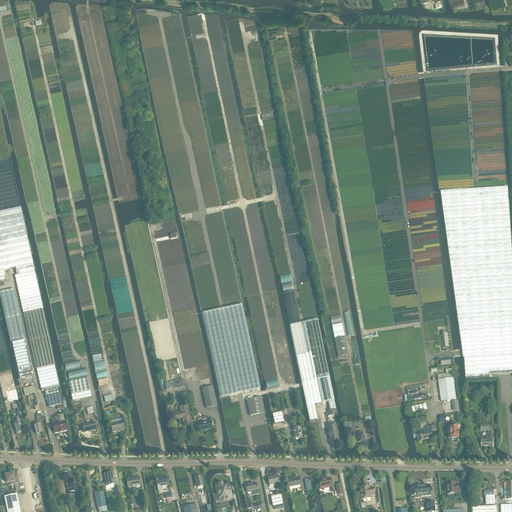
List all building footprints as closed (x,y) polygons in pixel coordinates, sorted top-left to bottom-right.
[(441,192),(463,359),(464,359),(511,355),(511,257),(507,187),(441,192)] [(36,369),(41,391),(45,391),(49,408),(61,405),(57,388),(59,387),(42,310),(43,310),(20,207),(0,211),(0,270),(15,268),(16,275),(14,276),(35,369),(36,369)] [(220,397),(221,397),(260,389),(242,305),(202,314),(220,397)] [(289,326),(310,421),(317,420),(314,406),(316,405),(317,405),(321,404),(316,380),(328,378),(329,378),(317,320),(289,326)] [(344,337),(342,324),(332,326),(334,339),(338,357),(348,355),(344,337)] [(20,380),(32,378),(23,340),(12,342),(20,380)] [(511,372),(511,355),(464,359),(466,379),(490,377),(489,374),(511,372)] [(438,376),(438,381),(441,402),(456,400),(453,379),(452,374),(438,376)] [(90,391),(87,378),(69,382),(71,394),(73,401),(91,397),(90,391)] [(108,378),(98,381),(99,387),(108,385),(108,382),(109,382),(108,378)] [(328,378),(316,380),(321,404),(328,402),(329,410),(328,411),(329,416),(337,414),(336,409),(335,409),(328,378)] [(184,387),(182,379),(172,381),(173,383),(165,385),(167,391),(174,389),(184,387)] [(25,395),(28,395),(33,394),(35,393),(33,386),(23,389),(25,395)] [(206,408),(217,406),(212,386),(202,389),(206,408)] [(16,390),(6,392),(8,402),(18,400),(16,390)] [(250,416),(262,414),(258,398),(247,401),(250,416)] [(16,412),(17,413),(18,417),(22,416),(21,411),(20,412),(18,404),(12,405),(13,410),(17,409),(18,412),(16,412)] [(183,422),(184,425),(184,424),(190,422),(191,425),(187,407),(180,408),(181,413),(174,414),(176,421),(183,420),(183,421),(182,421),(182,422),(183,422)] [(281,412),(272,414),(275,424),(283,422),(281,412)] [(22,431),(20,423),(20,420),(13,421),(16,433),(22,431)] [(57,421),(52,422),(53,425),(52,425),(54,433),(59,432),(59,433),(63,432),(63,431),(67,430),(65,422),(57,424),(57,421)] [(123,422),(110,425),(112,433),(124,430),(123,422)] [(200,432),(212,429),(210,422),(198,424),(200,432)] [(82,425),(84,433),(96,430),(94,423),(82,425)] [(364,439),(365,439),(366,438),(365,434),(364,433),(356,435),(354,423),(348,424),(350,434),(352,434),(354,439),(357,438),(358,444),(361,443),(362,444),(363,443),(364,442),(365,442),(364,439)] [(34,426),(36,434),(42,433),(40,424),(34,426)] [(330,444),(332,444),(333,444),(335,444),(336,443),(338,442),(336,430),(335,424),(326,426),(328,432),(330,444)] [(457,439),(459,439),(457,424),(454,424),(455,428),(450,429),(448,430),(449,440),(452,440),(452,441),(453,442),(456,441),(457,441),(457,439)] [(486,440),(486,442),(481,442),(482,448),(493,447),(493,440),(492,440),(492,432),(491,432),(491,425),(481,425),(481,432),(488,432),(487,435),(486,436),(486,437),(486,438),(486,439),(486,440)] [(433,439),(431,432),(435,431),(435,426),(428,427),(429,432),(420,434),(421,441),(433,439)] [(294,439),(302,438),(300,428),(293,429),(294,439)] [(10,483),(10,485),(18,483),(17,476),(14,477),(13,473),(5,475),(7,483),(10,483)] [(106,486),(114,485),(111,473),(104,475),(106,486)] [(196,488),(204,486),(202,476),(194,478),(196,488)] [(273,485),(274,486),(279,485),(277,477),(268,478),(269,486),(273,485)] [(300,486),(298,477),(293,479),(294,479),(287,481),(288,488),(300,486)] [(127,488),(140,486),(138,478),(126,480),(127,488)] [(161,487),(161,488),(168,486),(167,481),(166,481),(165,478),(160,479),(159,478),(155,479),(156,481),(155,481),(156,482),(157,487),(161,487)] [(320,490),(330,488),(328,479),(318,481),(320,490)] [(223,487),(222,484),(222,483),(221,483),(220,482),(219,483),(218,483),(218,484),(218,485),(215,486),(218,498),(223,497),(223,500),(231,498),(230,496),(231,496),(230,487),(226,488),(226,486),(223,487)] [(247,493),(251,492),(252,496),(259,495),(258,490),(256,491),(255,483),(245,486),(247,493)] [(449,484),(447,484),(448,495),(456,494),(456,493),(459,492),(459,485),(456,485),(455,484),(452,484),(451,483),(449,483),(449,484)] [(418,485),(415,486),(415,491),(414,491),(415,499),(420,498),(420,497),(431,496),(430,486),(418,487),(418,485)] [(361,495),(360,495),(361,498),(361,499),(362,499),(362,500),(363,499),(363,500),(366,500),(367,499),(371,498),(371,496),(375,496),(374,488),(370,488),(369,486),(360,488),(361,495)] [(103,492),(94,494),(97,508),(98,508),(98,511),(105,511),(107,511),(106,507),(103,492)] [(7,511),(20,511),(16,495),(4,497),(7,511)] [(281,495),(271,497),(273,507),(283,505),(281,495)] [(485,496),(485,505),(495,505),(495,496),(485,496)] [(428,502),(429,508),(426,508),(426,511),(430,511),(435,511),(434,502),(428,502)]
